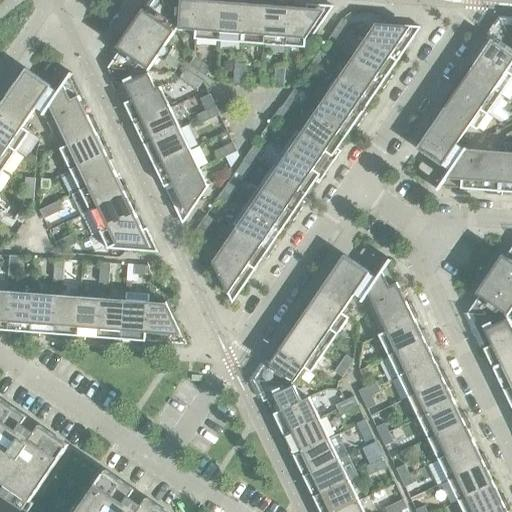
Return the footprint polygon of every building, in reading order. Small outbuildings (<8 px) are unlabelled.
[(178,29),(163,0),(154,0),(109,68),(149,71),(178,29)] [(163,0),(178,29),(196,31),(199,0),(197,0),(163,0)] [(199,0),(196,31),(196,39),(219,41),(222,0),(213,0),(214,1),(199,0)] [(230,0),(222,0),(219,41),(242,43),(245,4),(231,3),(230,0)] [(259,5),(245,4),(242,43),(265,44),(268,1),(260,0),(259,5)] [(268,1),(265,44),(288,46),(291,7),(276,6),(277,2),(268,1)] [(291,7),(288,46),(306,47),(335,6),(307,4),(307,8),(291,7)] [(351,24),(343,18),(337,27),(345,33),(351,24)] [(491,41),(483,53),(508,71),(511,65),(511,41),(501,19),(488,39),(491,41)] [(511,19),(501,19),(511,41),(511,19)] [(376,23),(366,39),(398,61),(422,27),(376,23)] [(339,42),(345,33),(337,27),(331,36),(339,42)] [(366,39),(353,58),(388,82),(393,75),(390,73),(398,61),(366,39)] [(174,49),(170,55),(177,60),(179,57),(178,52),(174,49)] [(329,57),(321,51),(315,60),(323,65),(329,57)] [(470,63),(466,71),(502,95),(511,79),(511,73),(508,71),(483,53),(474,66),(470,63)] [(176,70),(181,63),(170,56),(166,63),(176,70)] [(198,70),(204,62),(195,56),(190,64),(198,70)] [(353,58),(340,77),(373,99),(381,87),(384,89),(388,82),(353,58)] [(317,74),(323,65),(315,60),(309,69),(317,74)] [(212,68),(204,62),(198,70),(206,76),(212,68)] [(234,74),(245,74),(245,64),(235,63),(234,74)] [(276,66),(275,76),(285,77),(286,67),(276,66)] [(27,68),(0,107),(0,111),(23,127),(36,109),(45,115),(62,150),(97,133),(101,131),(94,117),(90,119),(79,96),(72,99),(65,85),(73,73),(72,72),(59,90),(27,68)] [(149,71),(109,68),(115,82),(112,83),(116,91),(119,89),(126,103),(157,88),(149,71)] [(189,83),(195,75),(186,69),(181,77),(189,83)] [(465,80),(456,92),(489,114),(502,95),(466,71),(461,78),(465,80)] [(244,84),(245,74),(234,74),(234,84),(244,84)] [(198,89),(203,81),(195,75),(189,83),(198,89)] [(284,87),(285,77),(275,76),(274,87),(284,87)] [(340,77),(327,96),(363,120),(367,113),(365,111),(373,99),(340,77)] [(157,88),(126,103),(132,117),(129,119),(133,126),(171,108),(161,86),(157,88)] [(303,95),(295,89),(289,97),(298,103),(303,95)] [(489,114),(456,92),(451,100),(448,97),(442,105),(446,108),(471,125),(478,130),(489,114)] [(363,120),(327,96),(314,114),(347,137),(355,125),(358,127),(363,120)] [(292,112),(298,103),(289,97),(275,115),(284,121),(291,111),(292,112)] [(220,114),(216,106),(207,110),(212,119),(220,114)] [(181,128),(171,108),(133,126),(136,133),(139,132),(146,145),(181,128)] [(471,125),(446,108),(417,149),(450,171),(437,190),(439,191),(448,178),(462,180),(462,188),(487,190),(487,194),(503,195),(503,192),(506,152),(468,149),(459,143),(471,125)] [(212,119),(207,110),(197,115),(201,123),(212,119)] [(0,139),(17,152),(31,132),(23,127),(0,111),(0,139)] [(347,137),(314,114),(301,133),(337,158),(342,151),(339,149),(347,137)] [(277,130),(284,121),(275,115),(269,124),(277,130)] [(191,149),(181,128),(146,145),(152,158),(149,160),(152,167),(191,149)] [(337,158),(301,133),(296,130),(283,149),(324,177),(337,158)] [(97,133),(62,150),(72,170),(111,151),(107,144),(103,145),(97,133)] [(17,152),(0,139),(0,167),(4,171),(17,152)] [(238,151),(234,142),(225,146),(229,155),(238,151)] [(262,150),(254,144),(249,153),(256,158),(262,150)] [(229,155),(225,146),(215,151),(219,160),(229,155)] [(201,169),(191,149),(152,167),(156,175),(159,173),(165,186),(201,169)] [(283,149),(270,168),(308,194),(316,182),(319,184),(324,177),(283,149)] [(111,151),(72,170),(82,191),(117,174),(111,161),(115,159),(111,151)] [(511,152),(506,152),(503,192),(511,192),(511,152)] [(31,153),(27,158),(37,165),(37,158),(31,153)] [(250,167),(256,158),(249,153),(243,162),(250,167)] [(243,178),(250,167),(243,162),(235,173),(243,178)] [(270,168),(258,187),(298,214),(303,208),(300,206),(308,194),(270,168)] [(209,186),(201,169),(165,186),(173,202),(170,203),(173,211),(176,209),(184,224),(209,186)] [(123,187),(117,174),(82,191),(91,211),(131,192),(127,185),(123,187)] [(35,189),(36,178),(27,177),(26,188),(35,189)] [(52,179),(42,178),(41,189),(51,189),(52,179)] [(237,188),(229,182),(223,191),(231,196),(237,188)] [(258,187),(245,206),(282,231),(291,219),(294,221),(298,214),(258,187)] [(34,198),(35,189),(26,188),(25,198),(34,198)] [(225,205),(231,196),(223,191),(217,200),(225,205)] [(134,200),(131,192),(91,211),(101,232),(136,215),(130,202),(134,200)] [(59,201),(49,206),(54,214),(63,210),(59,201)] [(54,214),(49,206),(40,210),(44,219),(54,214)] [(282,231),(245,206),(232,224),(237,228),(272,252),(277,245),(274,243),(282,231)] [(15,219),(23,224),(28,215),(21,210),(15,219)] [(215,220),(207,214),(201,223),(209,229),(215,220)] [(136,215),(101,232),(110,249),(155,252),(159,252),(148,228),(144,230),(136,215)] [(203,237),(209,229),(201,223),(195,232),(203,237)] [(3,227),(0,231),(0,233),(9,240),(14,234),(3,227)] [(237,228),(224,247),(257,269),(265,257),(268,259),(272,252),(237,228)] [(74,234),(65,238),(69,247),(79,242),(74,234)] [(69,247),(65,238),(56,243),(60,251),(69,247)] [(257,269),(224,247),(213,262),(233,303),(257,269)] [(511,248),(494,276),(511,290),(511,248)] [(19,266),(20,256),(11,255),(10,266),(19,266)] [(380,336),(416,319),(420,317),(413,303),(409,305),(398,282),(391,286),(384,272),(392,260),(390,259),(378,277),(345,255),(317,296),(342,313),(354,295),(364,301),(380,336)] [(65,270),(66,260),(56,259),(55,269),(65,270)] [(110,273),(111,263),(101,262),(101,273),(110,273)] [(145,275),(145,266),(129,264),(127,279),(137,280),(137,275),(145,275)] [(18,277),(19,266),(10,266),(9,276),(18,277)] [(155,276),(155,266),(145,266),(145,275),(155,276)] [(64,281),(65,270),(55,269),(54,280),(64,281)] [(109,283),(110,273),(101,273),(100,283),(109,283)] [(511,290),(494,276),(468,313),(508,317),(511,311),(511,290)] [(0,291),(0,330),(10,331),(13,292),(0,291)] [(81,297),(78,340),(86,341),(86,337),(101,338),(104,299),(104,292),(81,291),(81,297)] [(35,294),(13,292),(10,331),(24,332),(24,336),(32,336),(35,294)] [(35,294),(32,336),(40,337),(40,333),(55,334),(58,295),(35,294)] [(127,294),(126,300),(123,344),(131,344),(132,340),(146,341),(149,302),(149,296),(127,294)] [(342,313),(317,296),(313,294),(307,303),(311,305),(306,312),(339,334),(349,318),(342,313)] [(58,295),(55,334),(69,335),(69,339),(78,340),(81,297),(58,295)] [(126,300),(104,299),(101,338),(115,339),(115,343),(123,344),(126,300)] [(149,302),(146,341),(188,344),(168,304),(149,302)] [(295,321),(290,328),(326,353),(339,334),(306,312),(298,324),(295,321)] [(511,335),(511,324),(508,317),(468,313),(474,327),(471,329),(475,336),(478,335),(485,349),(511,335)] [(421,331),(416,319),(380,336),(390,356),(429,337),(425,329),(421,331)] [(289,338),(280,350),(305,368),(312,372),(326,353),(290,328),(285,335),(289,338)] [(511,335),(485,349),(492,363),(488,364),(492,372),(511,361),(511,335)] [(433,345),(429,337),(390,356),(400,376),(435,360),(429,347),(433,345)] [(305,368),(280,350),(271,363),(268,360),(254,380),(295,384),(305,368)] [(349,369),(354,360),(347,354),(341,363),(349,369)] [(441,372),(435,360),(400,376),(410,397),(449,378),(445,371),(441,372)] [(511,361),(492,372),(495,379),(499,377),(505,391),(511,387),(511,361)] [(343,377),(349,369),(341,363),(335,371),(343,377)] [(369,366),(360,371),(364,380),(373,375),(369,366)] [(449,378),(410,397),(420,418),(455,401),(449,388),(453,386),(449,378)] [(295,384),(254,380),(265,402),(268,400),(275,414),(303,400),(295,384)] [(377,382),(368,386),(372,395),(381,391),(379,386),(377,382)] [(372,395),(368,386),(359,390),(363,399),(372,395)] [(377,404),(372,395),(363,399),(368,408),(377,404)] [(355,396),(345,400),(350,409),(359,404),(355,396)] [(310,397),(303,400),(275,414),(282,428),(278,429),(282,437),(320,418),(310,397)] [(350,409),(345,400),(336,405),(340,413),(350,409)] [(461,414),(455,401),(420,418),(430,438),(469,419),(465,412),(461,414)] [(0,402),(0,475),(34,498),(68,449),(0,402)] [(330,439),(320,418),(282,437),(285,444),(289,442),(295,456),(330,439)] [(472,427),(469,419),(430,438),(440,459),(475,442),(468,429),(472,427)] [(370,427),(366,420),(358,424),(361,431),(370,427)] [(385,423),(377,427),(381,436),(390,432),(385,423)] [(376,440),(370,427),(361,431),(368,445),(376,440)] [(394,441),(390,432),(381,436),(385,445),(394,441)] [(340,459),(330,439),(295,456),(301,469),(298,471),(302,478),(340,459)] [(481,455),(475,442),(440,459),(449,480),(489,461),(485,453),(481,455)] [(388,466),(384,458),(375,462),(379,471),(388,466)] [(350,480),(340,459),(302,478),(305,485),(308,484),(315,497),(350,480)] [(492,468),(489,461),(449,480),(459,500),(495,483),(488,470),(492,468)] [(379,471),(375,462),(366,467),(370,475),(379,471)] [(405,464),(397,468),(401,478),(410,473),(405,464)] [(161,511),(104,473),(77,511),(161,511)] [(414,482),(410,473),(401,478),(405,487),(414,482)] [(350,480),(315,497),(321,510),(318,511),(317,511),(335,511),(360,500),(350,480)] [(501,496),(495,483),(459,500),(464,511),(487,511),(508,502),(505,494),(501,496)] [(408,508),(404,499),(395,503),(399,511),(408,508)] [(365,511),(360,500),(335,511),(365,511)] [(511,509),(508,502),(487,511),(508,511),(511,509)] [(399,511),(395,503),(386,508),(387,511),(399,511)]
